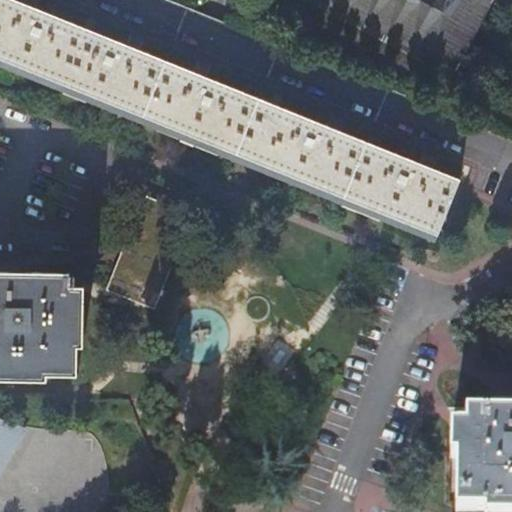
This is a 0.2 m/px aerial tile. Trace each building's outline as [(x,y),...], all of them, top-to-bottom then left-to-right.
[(34,0),(0,0),(0,50),(438,234),(461,178),(34,0)] [(302,0),(431,67),(435,60),(457,71),(492,0),(302,0)] [(153,303),(191,211),(147,191),(107,283),(153,303)] [(67,270),(67,268),(0,267),(0,368),(77,369),(78,281),(74,281),(75,270),(67,270)] [(511,511),(511,417),(456,417),(456,511),(511,511)]
